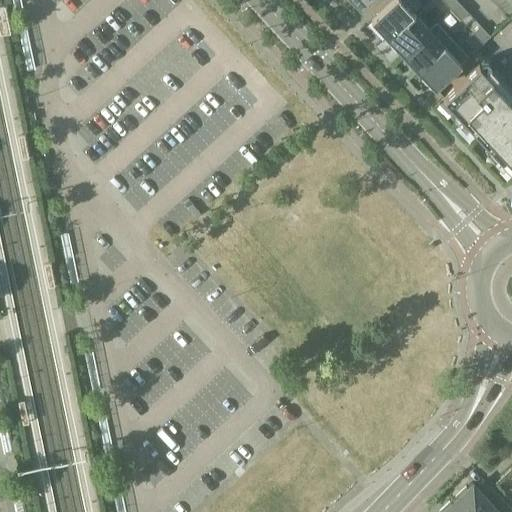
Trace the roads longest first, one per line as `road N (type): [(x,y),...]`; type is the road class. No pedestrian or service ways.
road 1 (tertiary): [(440,191),(259,0)]
road 2 (tertiary): [(383,511),(473,409)]
